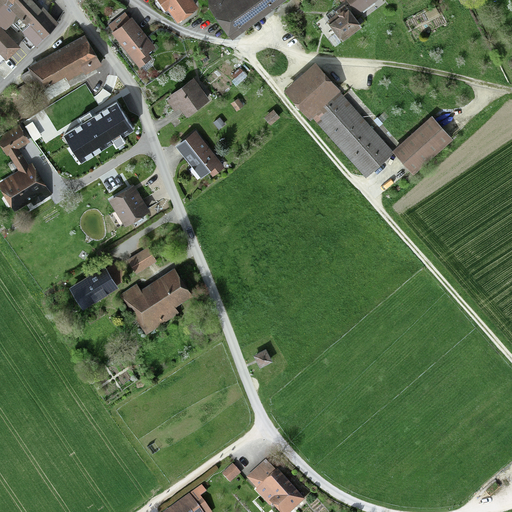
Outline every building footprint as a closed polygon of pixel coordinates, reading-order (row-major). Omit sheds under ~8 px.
[(26,33),(37,45),(57,23),(34,0),(0,0),(0,63),(6,57),(18,46),(1,28),(12,18),(25,32),(23,33),(24,35),(26,33)] [(161,0),(165,6),(168,4),(177,16),(184,11),(186,14),(193,10),(190,7),(194,4),(190,0),(161,0)] [(208,0),(209,5),(219,19),(230,35),(270,5),(272,7),(281,0),(208,0)] [(372,0),(349,0),(358,11),(372,0)] [(337,10),(339,13),(330,20),(343,38),(360,25),(344,5),(337,10)] [(114,32),(136,60),(153,47),(131,19),(114,32)] [(87,39),(33,70),(42,88),(81,66),(85,72),(101,63),(87,39)] [(219,66),(229,77),(239,69),(229,58),(219,66)] [(334,91),(330,87),(332,85),(319,70),(293,94),(315,119),(318,117),(327,127),(325,130),(366,176),(393,152),(336,89),(334,91)] [(193,80),(172,95),(180,106),(181,105),(187,113),(207,99),(202,92),(202,91),(193,80)] [(238,98),(230,104),(236,112),(244,107),(238,98)] [(85,126),(65,137),(75,157),(128,129),(118,109),(95,121),(93,116),(83,121),(85,126)] [(274,109),(264,118),(271,126),(281,117),(274,109)] [(413,171),(451,138),(432,117),(394,150),(413,171)] [(9,151),(27,140),(19,127),(1,138),(9,151)] [(201,174),(218,161),(195,132),(178,146),(201,174)] [(41,190),(43,189),(30,167),(3,184),(17,205),(33,195),(37,202),(45,196),(41,190)] [(118,210),(120,209),(128,221),(146,210),(134,191),(131,192),(129,189),(112,200),(118,210)] [(125,277),(116,263),(106,270),(104,268),(73,288),(83,305),(94,298),(95,300),(107,293),(106,291),(115,285),(114,284),(125,277)] [(175,274),(144,295),(137,285),(121,295),(138,320),(143,317),(151,329),(178,311),(171,302),(186,291),(175,274)] [(261,365),(270,360),(265,350),(256,355),(261,365)] [(266,462),(249,478),(266,496),(265,497),(271,504),(273,503),(281,511),(287,511),(300,500),(266,462)] [(230,481),(239,473),(233,466),(223,474),(230,481)] [(199,511),(189,498),(181,503),(184,507),(177,511),(199,511)]
